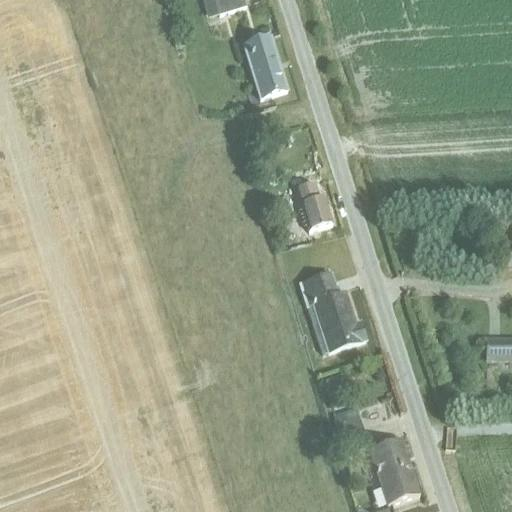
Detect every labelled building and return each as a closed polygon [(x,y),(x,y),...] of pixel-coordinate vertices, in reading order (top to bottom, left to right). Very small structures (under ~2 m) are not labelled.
[(219,20),(213,0),(201,0),(209,23),(219,20)] [(213,0),(219,20),(246,12),(242,0),(213,0)] [(271,42),(243,50),(259,104),(287,96),(271,42)] [(320,186),(300,192),(304,208),(300,210),(308,237),(333,230),(320,186)] [(302,233),(289,237),(292,248),(306,244),(302,233)] [(331,279),(299,290),(322,360),(366,346),(360,328),(354,330),(352,323),(354,322),(346,298),(338,300),(331,279)] [(511,342),(487,342),(486,364),(511,365),(511,342)] [(326,386),(320,388),(326,405),(348,398),(346,390),(347,390),(344,378),(325,384),(326,386)] [(355,410),(333,418),(346,457),(368,450),(355,410)] [(402,445),(369,455),(387,511),(420,501),(402,445)]
